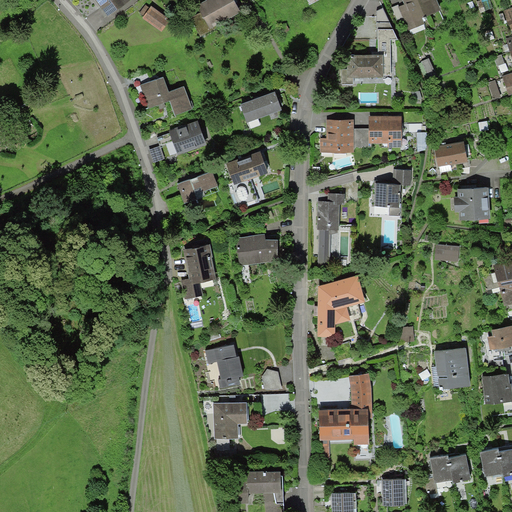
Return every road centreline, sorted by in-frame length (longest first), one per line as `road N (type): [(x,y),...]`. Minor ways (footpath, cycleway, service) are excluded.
road 1 (residential): [(63,0),(119,81),(166,232),(164,306),(129,511)]
road 2 (residential): [(306,511),(306,98),(359,0)]
road 3 (track): [(138,135),(0,197)]
